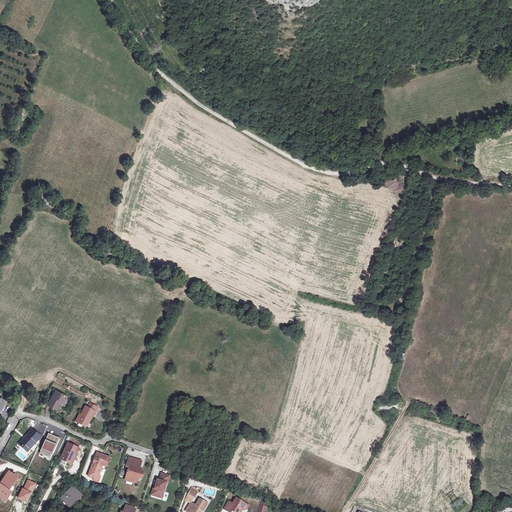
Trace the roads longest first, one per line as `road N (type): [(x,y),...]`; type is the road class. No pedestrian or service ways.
road 1 (track): [(111,0),(169,81),(310,168),(340,174),(391,162),(438,177),(511,184)]
road 2 (residential): [(0,448),(16,416),(25,414),(96,443),(153,453)]
road 3 (track): [(344,511),(408,402)]
